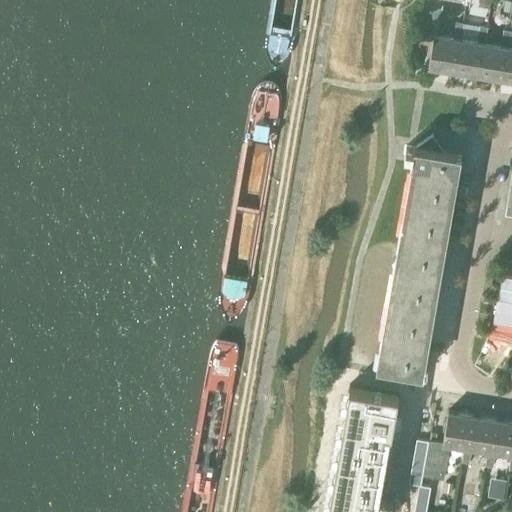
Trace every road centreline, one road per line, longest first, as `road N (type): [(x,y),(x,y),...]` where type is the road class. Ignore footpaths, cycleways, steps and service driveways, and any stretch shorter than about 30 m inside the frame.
road 1 (track): [(228,511),(317,0)]
road 2 (residential): [(511,127),(495,151),(459,366),(464,382)]
road 3 (residential): [(464,382),(364,368),(375,269)]
